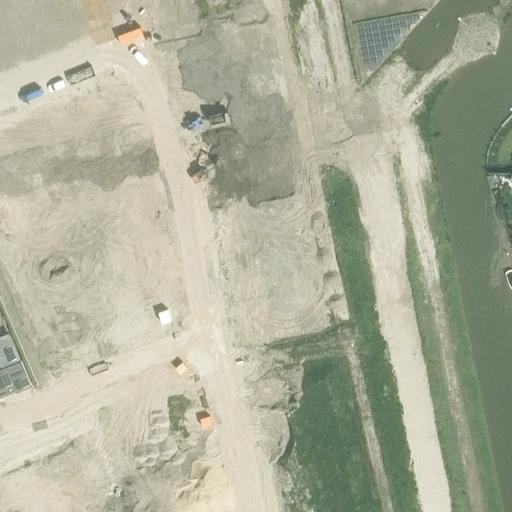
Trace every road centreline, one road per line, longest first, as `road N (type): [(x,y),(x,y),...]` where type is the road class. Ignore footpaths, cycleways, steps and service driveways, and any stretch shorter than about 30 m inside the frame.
road 1 (residential): [(209,337),(174,152),(129,41),(0,93)]
road 2 (residential): [(0,428),(209,337)]
road 3 (residential): [(209,337),(245,511)]
